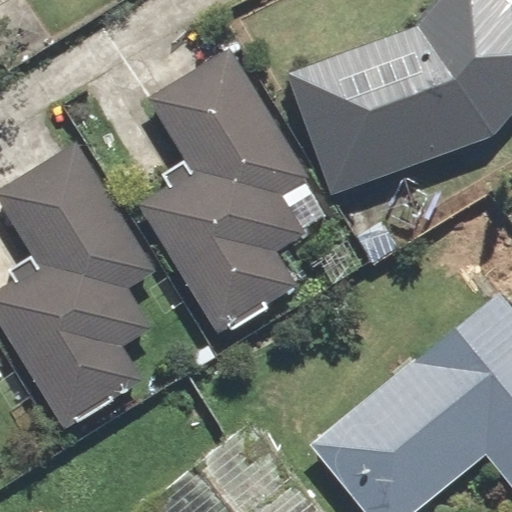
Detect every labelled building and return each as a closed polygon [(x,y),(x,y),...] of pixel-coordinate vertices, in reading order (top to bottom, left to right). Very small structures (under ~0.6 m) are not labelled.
[(330,193),(494,140),(511,118),(511,0),(440,0),(412,34),(292,73),(330,193)] [(307,246),(282,205),(307,190),(228,58),(147,105),(191,178),(136,211),(165,260),(161,263),(192,315),(197,312),(216,343),(294,296),(275,265),(307,246)] [(167,339),(142,297),(167,282),(87,150),(7,198),(51,271),(0,301),(0,311),(25,353),(21,355),(52,407),(57,404),(76,435),(154,389),(135,358),(167,339)] [(511,489),(511,315),(500,299),(308,445),(359,511),(409,511),(485,454),(511,489)] [(317,511),(240,419),(128,511),(317,511)]
